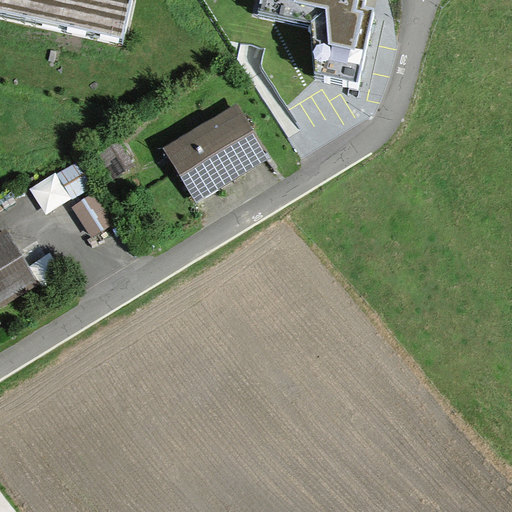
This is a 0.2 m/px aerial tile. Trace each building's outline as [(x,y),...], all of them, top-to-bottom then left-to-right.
[(0,0),(0,14),(122,43),(132,0),(0,0)] [(313,31),(317,80),(359,89),(374,19),(364,17),(367,0),(264,0),(261,20),(313,31)] [(237,106),(164,150),(195,202),(268,158),(237,106)] [(119,142),(102,153),(118,177),(135,167),(119,142)] [(77,163),(58,174),(73,200),(92,188),(77,163)] [(99,193),(73,208),(90,238),(116,222),(99,193)] [(0,307),(39,285),(7,229),(0,232),(0,324),(1,324),(0,321),(0,307)]
